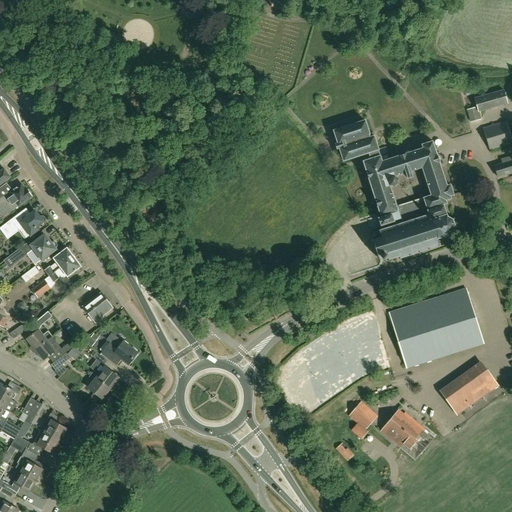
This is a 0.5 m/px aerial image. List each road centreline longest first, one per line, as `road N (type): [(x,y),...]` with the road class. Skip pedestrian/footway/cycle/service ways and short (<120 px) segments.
road 1 (tertiary): [(511,240),(345,294),(307,311),(247,357)]
road 2 (primary): [(127,265),(183,382)]
road 3 (primary): [(75,196),(0,91)]
road 4 (primary): [(207,365),(127,265)]
road 5 (residential): [(20,131),(31,174),(77,237)]
